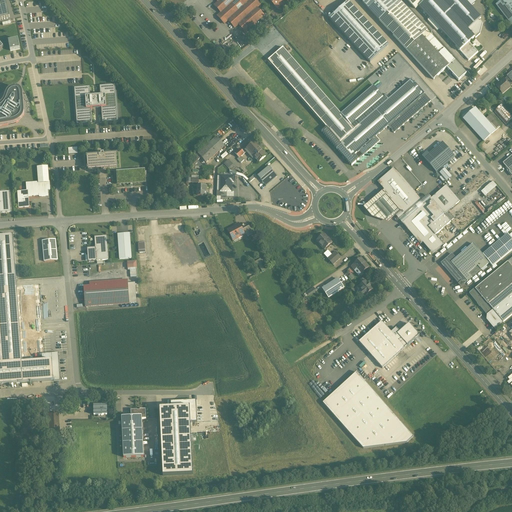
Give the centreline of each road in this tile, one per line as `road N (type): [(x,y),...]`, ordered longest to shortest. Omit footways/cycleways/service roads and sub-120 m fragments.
road 1 (primary): [(511,464),(136,511)]
road 2 (residential): [(60,221),(79,388),(207,390)]
road 3 (tertiary): [(302,174),(143,0)]
road 4 (tertiary): [(511,413),(359,237)]
road 5 (residential): [(283,218),(242,207),(60,221)]
